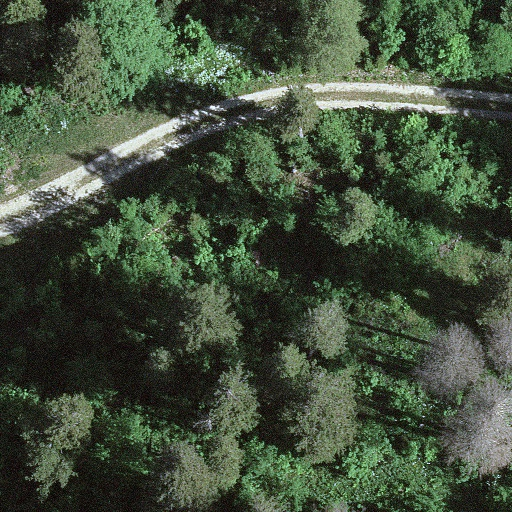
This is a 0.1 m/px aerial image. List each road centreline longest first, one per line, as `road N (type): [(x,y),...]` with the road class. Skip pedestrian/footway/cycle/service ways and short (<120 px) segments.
road 1 (track): [(511,96),(456,89),(202,104),(131,24),(0,77)]
road 2 (track): [(202,104),(363,0)]
